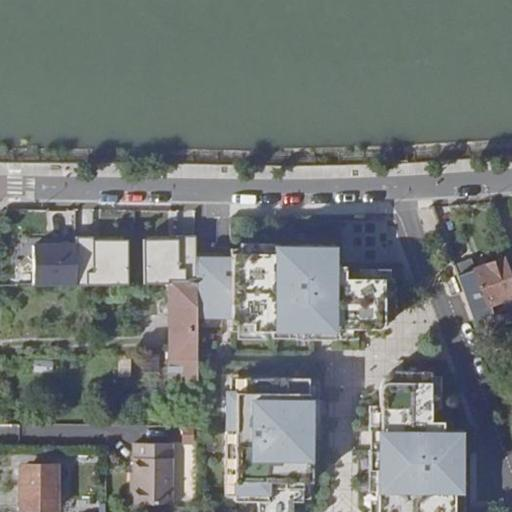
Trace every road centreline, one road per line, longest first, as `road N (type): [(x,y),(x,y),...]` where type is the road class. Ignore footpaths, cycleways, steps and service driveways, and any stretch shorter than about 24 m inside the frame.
road 1 (residential): [(402,188),(0,185)]
road 2 (residential): [(402,188),(511,504)]
